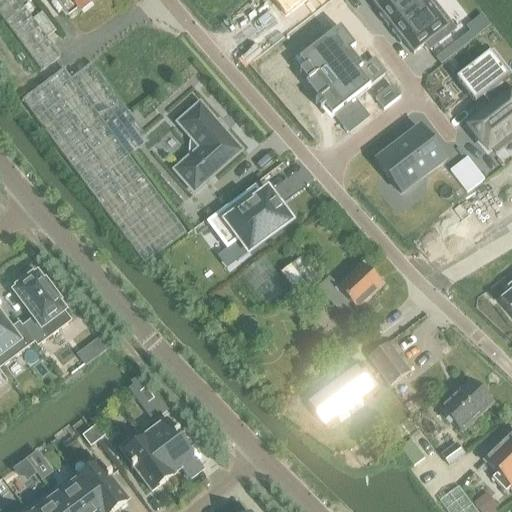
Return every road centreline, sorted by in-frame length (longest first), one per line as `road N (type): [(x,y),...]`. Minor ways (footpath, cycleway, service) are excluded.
road 1 (residential): [(259,461),(28,211)]
road 2 (residential): [(315,172),(511,371)]
road 3 (residential): [(169,0),(315,172)]
road 4 (residential): [(315,172),(417,91)]
